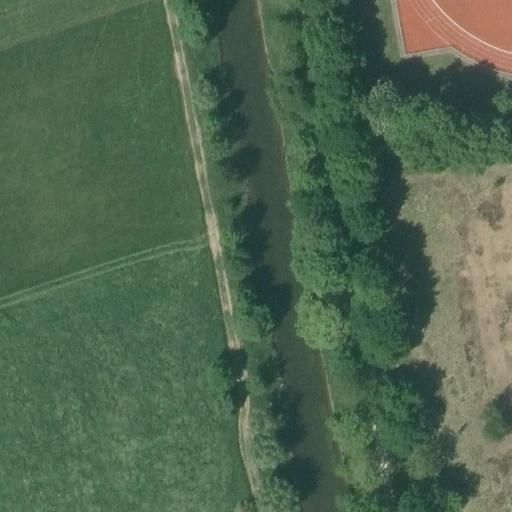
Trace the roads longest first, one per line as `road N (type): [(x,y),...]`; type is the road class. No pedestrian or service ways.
road 1 (track): [(254,511),(162,0)]
road 2 (track): [(303,0),(391,511)]
